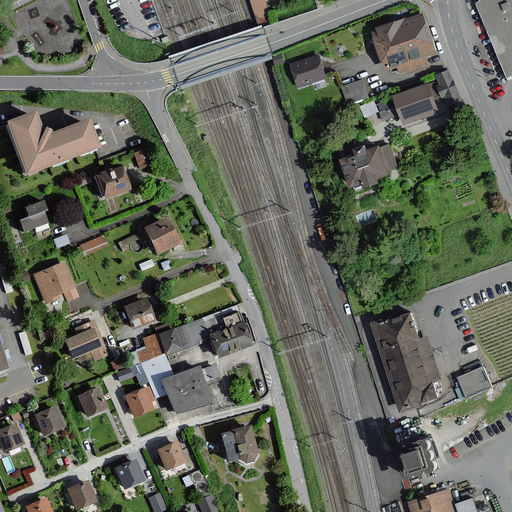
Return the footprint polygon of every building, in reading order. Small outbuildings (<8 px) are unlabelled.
[(270,20),(263,0),(251,0),(258,23),(270,20)] [(511,0),(480,0),(481,2),(475,4),(487,31),(509,78),(511,76),(511,0)] [(434,52),(422,14),(379,28),(380,32),(375,34),(386,68),(398,64),(400,72),(427,63),(424,56),(434,52)] [(292,65),(299,87),(326,78),(318,56),(292,65)] [(459,99),(448,71),(437,75),(441,85),(438,86),(442,96),(445,95),(448,103),(459,99)] [(362,80),(343,87),(348,103),(368,96),(362,80)] [(436,112),(427,85),(395,96),(404,123),(436,112)] [(396,114),(391,97),(378,101),(383,118),(396,114)] [(365,114),(380,109),(376,98),(361,103),(365,114)] [(10,121),(29,172),(100,145),(90,119),(74,125),(47,135),(44,126),(38,111),(10,121)] [(341,161),(350,186),(362,182),(364,187),(376,183),(374,177),(387,173),(386,171),(397,167),(389,145),(379,148),(379,146),(365,151),(364,146),(354,149),(356,156),(341,161)] [(153,147),(134,153),(140,170),(159,163),(153,147)] [(122,165),(97,175),(106,198),(131,188),(122,165)] [(45,199),(25,207),(29,216),(19,220),(24,233),(36,228),(39,235),(51,229),(44,210),(49,208),(45,199)] [(170,217),(146,227),(157,253),(181,243),(170,217)] [(67,235),(55,239),(58,247),(70,242),(67,235)] [(103,236),(82,245),(86,254),(107,245),(103,236)] [(153,265),(151,260),(140,265),(142,270),(153,265)] [(35,274),(45,298),(75,286),(65,261),(35,274)] [(169,261),(163,263),(165,269),(171,267),(169,261)] [(125,307),(134,329),(156,320),(147,298),(125,307)] [(234,305),(158,334),(165,354),(178,350),(178,352),(198,345),(197,342),(209,337),(217,358),(251,345),(242,323),(241,323),(234,305)] [(415,313),(378,324),(404,413),(443,401),(438,384),(447,381),(434,337),(423,340),(415,313)] [(94,327),(65,341),(74,359),(91,350),(97,362),(110,356),(103,341),(101,342),(94,327)] [(52,337),(49,330),(43,332),(46,339),(52,337)] [(146,350),(137,353),(154,398),(166,393),(174,414),(211,404),(204,382),(220,376),(216,365),(200,371),(198,366),(173,376),(157,334),(142,339),(146,350)] [(0,370),(9,368),(0,339),(0,370)] [(483,366),(460,377),(469,396),(492,385),(483,366)] [(132,376),(129,369),(118,373),(121,380),(132,376)] [(99,388),(80,395),(88,416),(107,408),(99,388)] [(145,389),(127,397),(135,416),(154,409),(145,389)] [(55,406),(36,415),(45,435),(64,427),(55,406)] [(15,424),(0,430),(0,439),(5,452),(23,444),(15,424)] [(222,435),(229,460),(259,452),(251,426),(222,435)] [(431,430),(402,440),(412,471),(442,462),(431,430)] [(108,444),(105,434),(95,438),(99,447),(108,444)] [(177,441),(159,449),(168,469),(186,461),(177,441)] [(136,460),(117,468),(126,488),(144,480),(136,460)] [(183,474),(186,483),(195,481),(197,485),(206,482),(201,468),(183,474)] [(88,481),(69,489),(77,508),(96,500),(88,481)] [(409,504),(412,511),(453,511),(447,492),(409,504)] [(156,511),(166,508),(160,494),(150,498),(155,511),(156,511)] [(201,500),(205,511),(210,511),(218,509),(212,495),(201,500)] [(461,511),(480,511),(481,511),(475,495),(457,501),(461,511)] [(52,511),(47,498),(28,506),(30,511),(52,511)]
